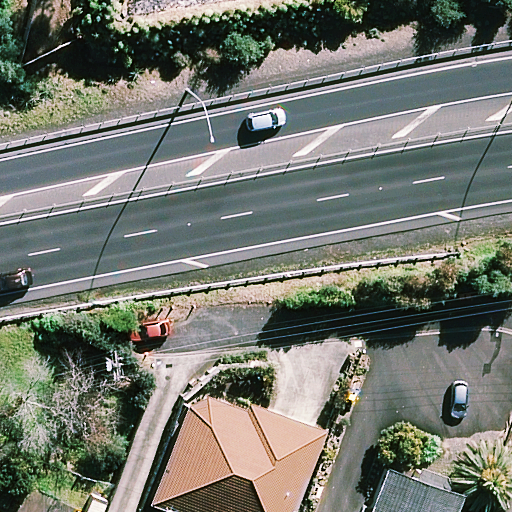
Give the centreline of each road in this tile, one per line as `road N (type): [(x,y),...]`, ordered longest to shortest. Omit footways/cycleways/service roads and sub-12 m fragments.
road 1 (trunk): [(0,183),(511,79)]
road 2 (trunk): [(511,167),(312,196),(0,259)]
road 3 (unknown): [(511,305),(233,325),(206,337),(190,359),(142,511)]
